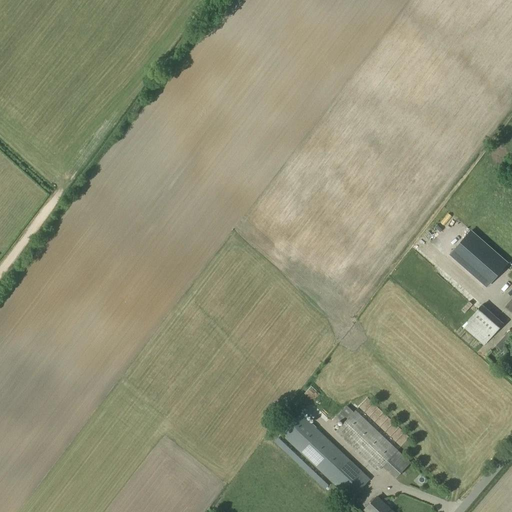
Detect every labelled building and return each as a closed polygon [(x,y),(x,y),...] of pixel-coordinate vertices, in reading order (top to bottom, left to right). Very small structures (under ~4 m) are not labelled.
[(471,229),(450,254),(487,287),(509,262),(471,229)] [(511,277),(503,285),(507,291),(511,286),(511,277)] [(482,306),(462,328),(483,346),(502,324),(482,306)] [(511,330),(510,329),(496,345),(503,352),(511,341),(511,330)] [(503,351),(499,356),(503,361),(508,356),(503,351)] [(355,412),(336,432),(378,472),(383,467),(396,479),(410,464),(355,412)] [(301,414),(281,435),(351,501),(370,480),(301,414)] [(391,511),(377,498),(365,510),(366,511),(391,511)]
